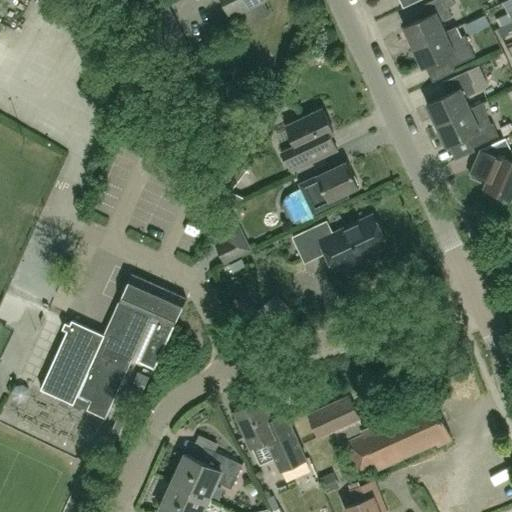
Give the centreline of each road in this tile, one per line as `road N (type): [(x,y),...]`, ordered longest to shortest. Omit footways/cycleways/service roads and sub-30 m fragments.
road 1 (unclassified): [(114,511),(156,418),(182,392),(265,353),(381,323),(468,285)]
road 2 (tertiary): [(468,285),(339,0)]
